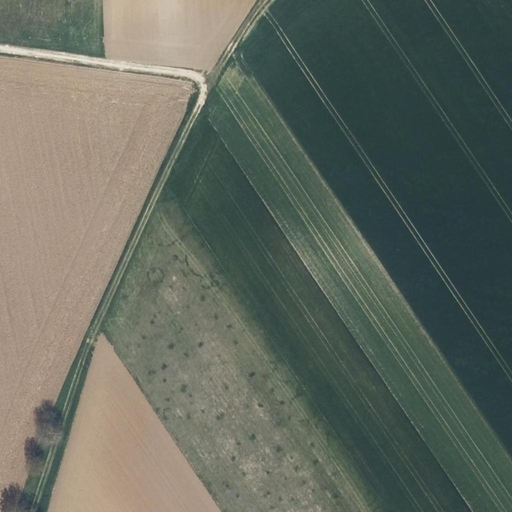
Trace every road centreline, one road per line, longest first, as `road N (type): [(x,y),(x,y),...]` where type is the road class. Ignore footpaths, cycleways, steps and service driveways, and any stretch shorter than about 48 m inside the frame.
road 1 (track): [(35,511),(101,325),(213,78),(264,0)]
road 2 (track): [(213,78),(0,49)]
